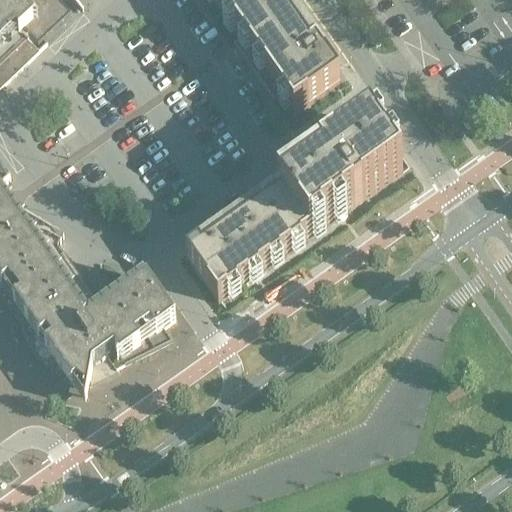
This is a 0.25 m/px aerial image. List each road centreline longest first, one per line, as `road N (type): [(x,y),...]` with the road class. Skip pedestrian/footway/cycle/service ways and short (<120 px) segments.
road 1 (secondary): [(465,236),(74,511)]
road 2 (tertiary): [(460,204),(317,0)]
